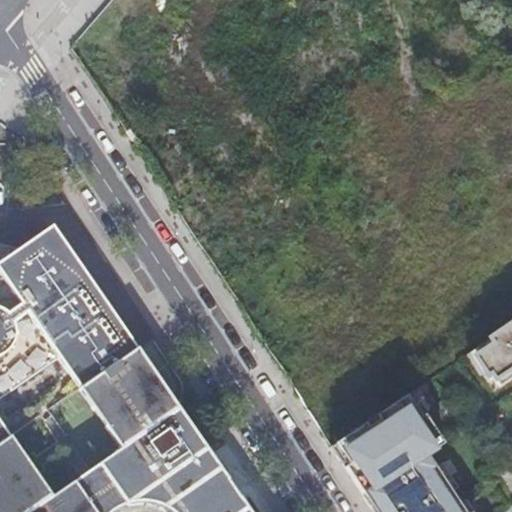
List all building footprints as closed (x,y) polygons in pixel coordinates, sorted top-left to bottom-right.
[(244,511),(240,501),(238,497),(237,495),(232,488),(220,474),(202,458),(149,378),(154,375),(52,228),(20,250),(13,248),(0,246),(0,511),(96,511),(82,491),(60,506),(0,417),(0,414),(67,368),(131,458),(107,474),(131,511),(145,508),(159,509),(165,511),(244,511)] [(511,323),(488,339),(492,345),(474,358),(486,376),(489,374),(494,381),(509,371),(511,374),(511,375),(511,323)] [(154,340),(141,348),(173,395),(186,386),(154,340)] [(462,511),(426,456),(442,445),(409,393),(330,447),(363,497),(367,494),(378,511),(462,511)] [(107,474),(82,491),(96,511),(129,511),(131,511),(107,474)] [(378,511),(367,494),(363,497),(372,511),(378,511)]
